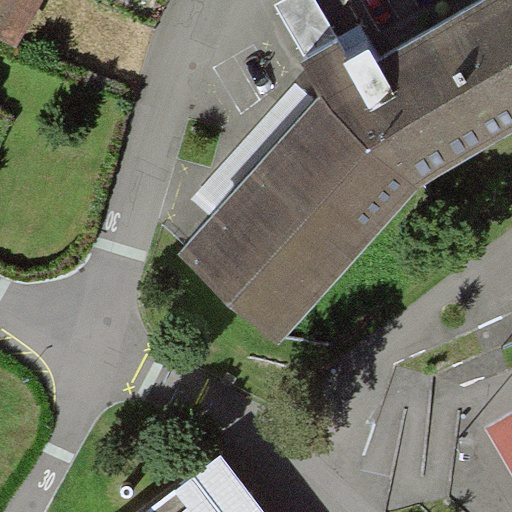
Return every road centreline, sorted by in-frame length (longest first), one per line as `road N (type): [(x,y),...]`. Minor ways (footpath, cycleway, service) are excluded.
road 1 (residential): [(94,359),(157,105),(204,0)]
road 2 (residential): [(14,511),(94,359)]
